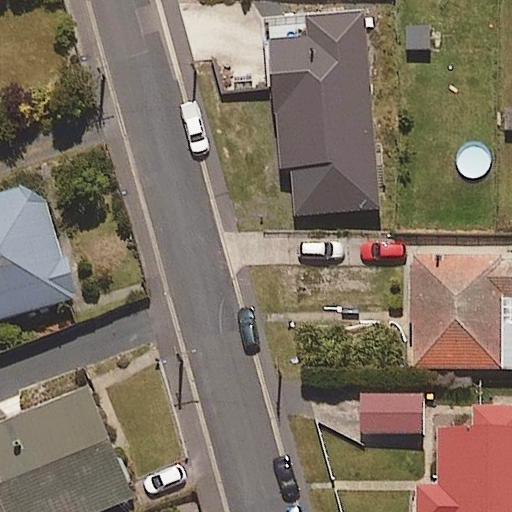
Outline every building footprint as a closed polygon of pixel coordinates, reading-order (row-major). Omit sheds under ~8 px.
[(296,215),(380,210),(368,17),(274,22),(283,171),(293,171),(296,215)] [(0,197),(0,318),(76,296),(43,185),(0,197)] [(511,369),(511,258),(410,260),(412,371),(511,369)] [(0,511),(100,511),(133,499),(89,389),(0,424),(0,511)] [(424,433),(423,395),(362,396),(362,434),(424,433)] [(511,511),(511,409),(473,411),(474,430),(438,430),(439,487),(415,487),(415,511),(511,511)]
